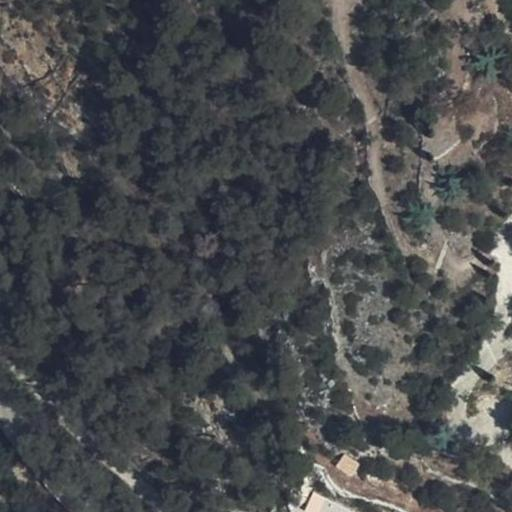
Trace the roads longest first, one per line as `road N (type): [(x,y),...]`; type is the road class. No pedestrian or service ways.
road 1 (residential): [(162,511),(0,351)]
road 2 (track): [(511,319),(477,416),(493,442),(511,451)]
road 3 (residential): [(91,511),(0,406)]
